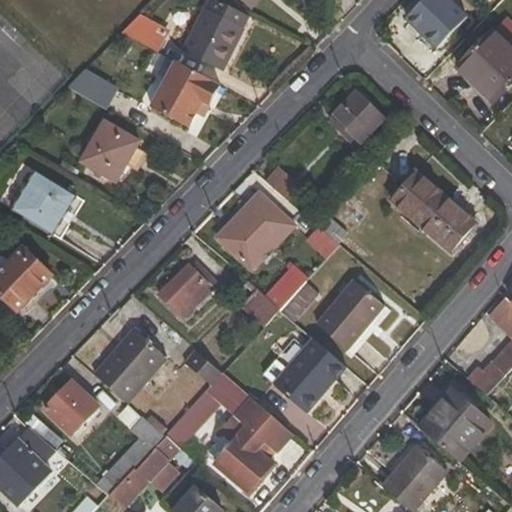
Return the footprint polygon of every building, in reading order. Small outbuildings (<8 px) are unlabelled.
[(210,0),(186,51),(224,70),(250,17),(216,0),(210,0)] [(436,51),(468,18),(449,0),(423,0),(404,20),(436,51)] [(140,14),(122,33),(160,53),(172,30),(140,14)] [(493,103),(511,83),(511,49),(493,31),(457,68),(493,103)] [(112,90),(83,75),(73,85),(104,102),(107,97),(143,116),(166,71),(132,53),(112,90)] [(203,102),(210,106),(220,87),(176,63),(151,109),(189,129),(203,102)] [(355,94),(327,123),(344,140),(351,133),(361,143),(383,120),(355,94)] [(149,154),(138,147),(140,141),(105,122),(82,161),(117,181),(127,163),(140,170),(149,154)] [(361,143),(351,133),(344,140),(354,149),(361,143)] [(277,168),(265,181),(290,203),(301,188),(277,168)] [(15,213),(54,237),(77,195),(39,173),(15,213)] [(389,202),(447,255),(472,227),(414,175),(389,202)] [(218,236),(252,270),(294,226),(260,194),(218,236)] [(61,240),(84,200),(77,195),(54,237),(61,240)] [(307,241),(326,259),(348,235),(329,217),(307,241)] [(21,246),(0,267),(0,293),(15,309),(39,285),(50,274),(21,246)] [(183,318),(218,282),(198,263),(191,269),(188,266),(160,294),(183,318)] [(308,279),(292,265),(263,297),(279,310),(308,279)] [(316,324),(349,351),(385,307),(352,281),(316,324)] [(21,315),(45,291),(39,285),(15,309),(21,315)] [(279,310),(263,297),(257,291),(242,307),(263,328),(279,310)] [(468,377),(488,395),(511,369),(511,307),(509,304),(505,301),(491,316),(511,336),(511,339),(486,369),(481,364),(468,377)] [(166,358),(133,330),(94,375),(127,404),(166,358)] [(294,339),(263,376),(273,384),(305,348),(294,339)] [(273,384),(306,413),(345,367),(313,339),(305,348),(273,384)] [(210,387),(222,374),(196,352),(185,364),(210,387)] [(71,433),(95,408),(71,384),(47,409),(71,433)] [(451,391),(419,428),(458,463),(491,425),(451,391)] [(263,443),(276,454),(292,435),(251,398),(234,417),(246,428),(215,464),(248,494),(272,464),(257,450),(263,443)] [(139,438),(102,478),(115,490),(122,483),(135,469),(154,448),(165,436),(142,417),(130,431),(139,438)] [(40,463),(53,449),(30,428),(0,457),(0,488),(3,485),(12,493),(25,479),(29,480),(42,465),(40,463)] [(156,450),(137,471),(135,469),(122,483),(136,497),(146,485),(149,487),(157,479),(166,488),(180,472),(171,463),(182,451),(165,436),(154,448),(156,450)] [(415,511),(448,473),(416,445),(380,486),(409,511),(415,511)] [(124,510),(136,497),(122,483),(115,490),(109,497),(124,510)] [(91,511),(105,497),(91,484),(67,511),(91,511)] [(222,511),(195,489),(174,511),(222,511)]
